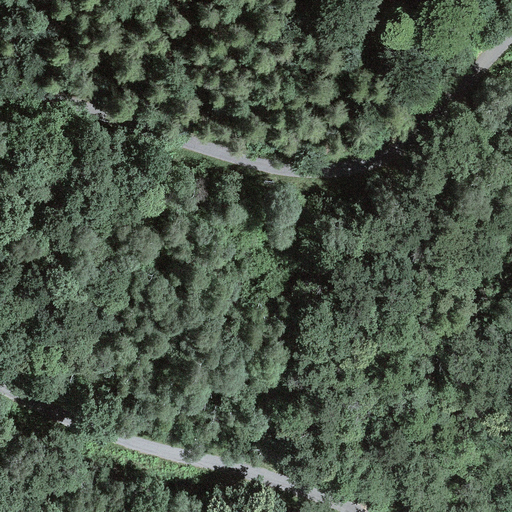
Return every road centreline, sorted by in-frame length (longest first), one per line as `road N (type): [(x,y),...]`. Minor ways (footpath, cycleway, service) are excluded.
road 1 (unclassified): [(0,84),(261,169),(334,175),(417,141),(511,37)]
road 2 (unclassified): [(353,511),(258,474),(74,420),(0,384)]
